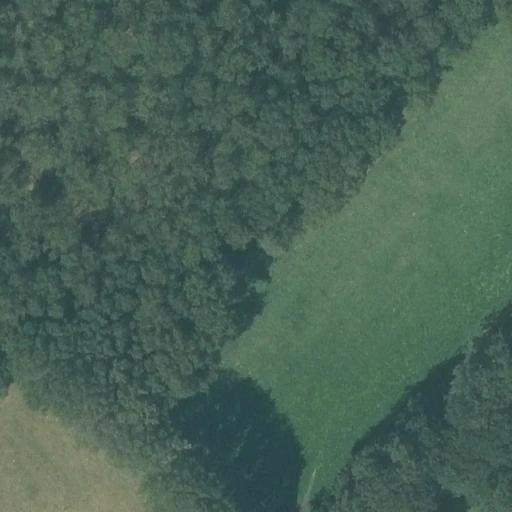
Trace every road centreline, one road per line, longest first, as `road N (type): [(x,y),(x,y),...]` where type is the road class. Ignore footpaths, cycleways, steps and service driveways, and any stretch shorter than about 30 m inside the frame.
road 1 (track): [(22,296),(185,450),(219,511)]
road 2 (track): [(511,370),(409,456),(368,511)]
